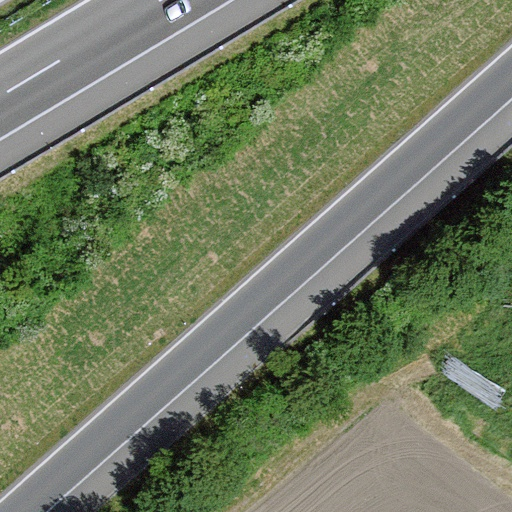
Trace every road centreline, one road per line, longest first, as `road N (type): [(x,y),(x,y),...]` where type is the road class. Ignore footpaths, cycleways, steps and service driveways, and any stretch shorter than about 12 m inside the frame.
road 1 (motorway): [(16,511),(511,72)]
road 2 (motorway): [(0,95),(159,0)]
